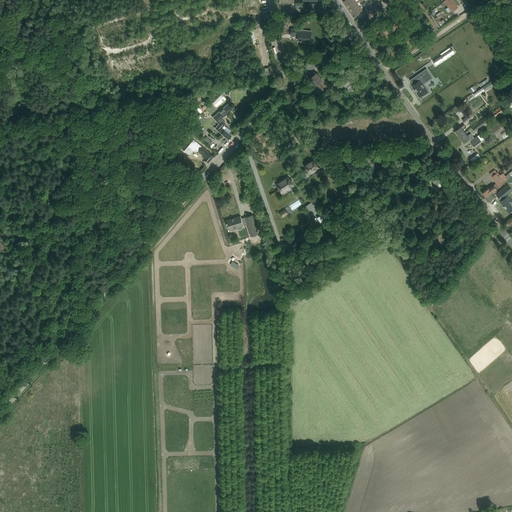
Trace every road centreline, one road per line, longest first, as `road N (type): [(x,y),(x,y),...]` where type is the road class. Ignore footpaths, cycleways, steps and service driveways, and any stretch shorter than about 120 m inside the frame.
road 1 (tertiary): [(0,413),(249,123),(351,36)]
road 2 (tertiary): [(511,241),(360,37)]
road 3 (track): [(488,0),(384,71)]
